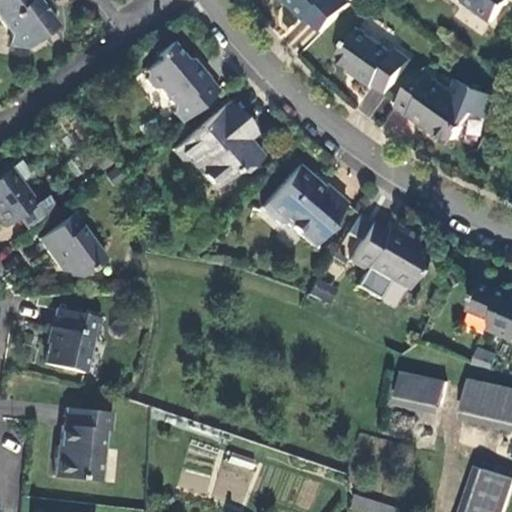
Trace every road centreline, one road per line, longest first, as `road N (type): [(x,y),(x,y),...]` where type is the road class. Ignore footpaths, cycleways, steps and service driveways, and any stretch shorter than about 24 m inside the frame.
road 1 (residential): [(209,0),(269,72),(352,143),(511,232)]
road 2 (residential): [(174,0),(0,130)]
